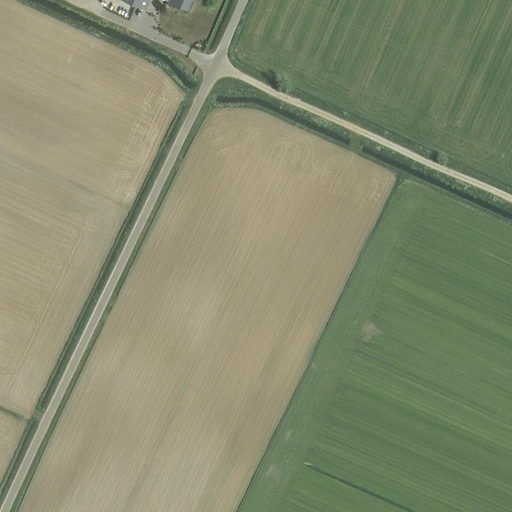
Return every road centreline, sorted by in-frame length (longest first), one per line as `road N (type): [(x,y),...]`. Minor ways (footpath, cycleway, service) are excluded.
road 1 (unclassified): [(3,511),(244,0)]
road 2 (track): [(511,200),(217,65)]
